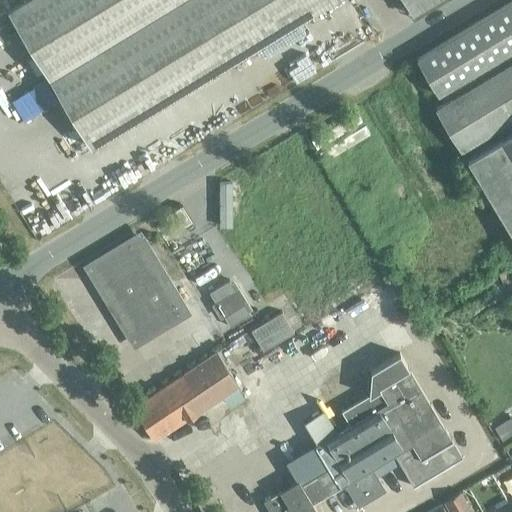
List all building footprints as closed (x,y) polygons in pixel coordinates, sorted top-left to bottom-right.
[(90,146),(332,0),(20,0),(6,9),(90,146)] [(402,0),(413,17),(440,0),(402,0)] [(511,2),(417,60),(438,95),(511,50),(511,2)] [(511,62),(436,109),(462,151),(511,120),(511,62)] [(511,235),(511,133),(467,161),(511,235)] [(133,341),(182,310),(136,236),(87,267),(133,341)] [(228,280),(208,293),(214,303),(211,305),(219,318),(223,316),(229,326),(249,314),(247,311),(251,309),(233,281),(230,283),(228,280)] [(282,314),(251,333),(264,354),(294,335),(282,314)] [(243,396),(236,386),(238,384),(216,351),(132,407),(154,440),(222,395),(229,405),(243,396)] [(269,511),(316,511),(311,503),(343,484),(357,505),(384,489),(376,477),(399,464),(412,487),(461,458),(398,353),(368,372),(367,395),(340,411),(348,425),(334,433),(322,412),(301,425),(314,446),(284,464),(296,482),(264,502),(269,511)] [(501,441),(510,436),(510,437),(511,436),(511,417),(510,415),(504,419),(505,420),(501,422),(493,427),(501,441)] [(239,488),(246,499),(267,487),(261,475),(239,488)] [(442,503),(448,511),(458,511),(468,506),(460,492),(442,503)] [(510,511),(505,503),(496,509),(498,511),(510,511)]
